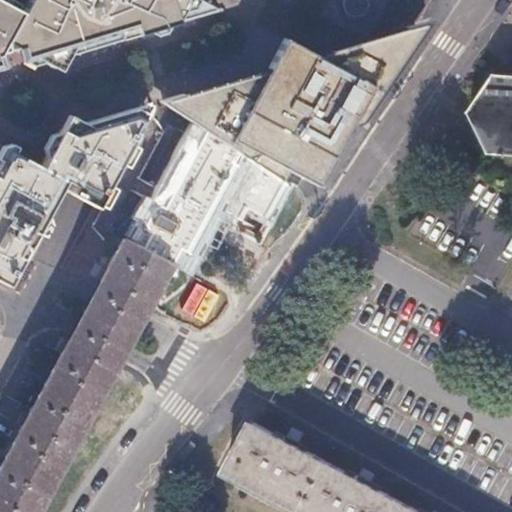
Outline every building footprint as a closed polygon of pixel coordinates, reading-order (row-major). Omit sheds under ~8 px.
[(0,57),(6,48),(42,67),(52,64),(51,60),(58,58),(59,62),(91,52),(83,47),(100,16),(71,0),(28,0),(19,16),(0,6),(0,57)] [(71,0),(100,16),(83,47),(91,52),(201,20),(219,14),(203,6),(193,0),(71,0)] [(188,120),(197,126),(215,137),(284,183),(291,172),(316,187),(354,117),(390,70),(395,61),(397,55),(395,48),(392,44),(381,37),(315,57),(269,70),(194,91),(192,95),(188,93),(161,101),(161,102),(184,117),(188,120)] [(315,57),(285,39),(269,70),(315,57)] [(510,78),(488,76),(465,117),(486,156),(511,158),(511,66),(511,67),(510,78)] [(149,117),(154,107),(135,113),(149,117)] [(17,259),(31,233),(39,237),(68,184),(74,188),(70,196),(97,211),(138,136),(149,117),(135,113),(61,135),(42,171),(8,154),(4,162),(6,168),(2,179),(0,178),(0,282),(12,289),(25,263),(17,259)] [(215,137),(197,126),(153,207),(146,211),(137,226),(139,233),(133,244),(144,250),(215,137)] [(284,183),(215,137),(144,250),(168,264),(184,273),(218,211),(241,223),(248,210),(267,220),(286,185),(284,183)] [(39,237),(31,233),(17,259),(25,263),(39,237)] [(133,244),(124,239),(110,264),(97,289),(142,313),(168,264),(144,250),(133,244)] [(142,313),(97,289),(91,300),(78,325),(66,346),(111,370),(122,350),(136,323),(142,313)] [(35,511),(111,370),(66,346),(44,388),(20,433),(0,471),(0,511),(35,511)] [(417,511),(255,424),(229,474),(299,511),(417,511)]
